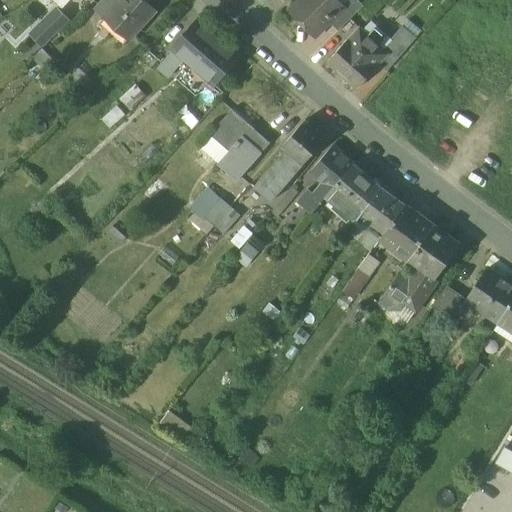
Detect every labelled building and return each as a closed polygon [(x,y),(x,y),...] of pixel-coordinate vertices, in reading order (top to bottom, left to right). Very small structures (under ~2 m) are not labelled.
[(114,0),(104,0),(95,11),(104,18),(118,3),(114,0)] [(157,10),(145,0),(119,0),(118,3),(104,18),(117,30),(120,26),(131,36),(123,46),(125,48),(157,10)] [(302,0),(291,12),(314,36),(329,22),(344,7),(343,6),(339,2),(339,0),(302,0)] [(357,0),(348,0),(343,6),(344,7),(329,22),(339,31),(364,6),(357,0)] [(57,9),(31,34),(43,46),(69,21),(57,9)] [(239,56),(199,20),(173,49),(182,57),(176,64),(187,74),(193,67),(214,85),(239,56)] [(404,26),(383,49),(396,61),(417,38),(404,26)] [(383,49),(360,28),(349,40),(378,67),(380,65),(387,71),(396,61),(383,49)] [(160,33),(145,48),(156,60),(171,44),(160,33)] [(349,40),(348,40),(327,63),(357,90),(378,67),(349,40)] [(39,43),(30,49),(42,65),(50,59),(39,43)] [(24,64),(10,48),(1,56),(15,72),(24,64)] [(270,143),(233,111),(214,133),(232,148),(228,152),(229,153),(222,161),(241,177),(270,143)] [(286,151),(303,166),(327,139),(306,121),(305,121),(282,147),(282,148),(286,151)] [(334,148),(311,174),(325,185),(325,186),(319,189),(313,196),(308,192),(298,204),(312,216),(326,198),(355,166),(334,148)] [(303,166),(286,151),(254,187),(271,202),(303,166)] [(382,187),(355,166),(326,198),(355,223),(361,216),(382,187)] [(208,187),(190,208),(212,228),(231,208),(208,187)] [(292,187),(281,200),(287,205),(298,192),(292,187)] [(406,205),(382,187),(361,216),(384,233),(406,205)] [(384,233),(380,239),(409,261),(434,226),(406,205),(384,233)] [(231,208),(212,228),(221,236),(240,216),(231,208)] [(376,244),(383,233),(367,222),(360,233),(376,244)] [(418,266),(410,276),(402,270),(380,302),(390,310),(400,309),(406,297),(420,307),(439,281),(437,280),(460,245),(434,226),(409,261),(418,266)] [(511,303),(511,284),(488,269),(467,301),(499,322),(511,303)] [(354,275),(337,300),(350,309),(356,301),(356,300),(367,284),(354,275)] [(451,311),(461,290),(446,283),(436,305),(451,311)] [(467,303),(452,323),(439,313),(428,327),(456,348),(481,314),(467,303)] [(511,303),(499,322),(511,330),(511,303)] [(200,434),(168,410),(158,424),(190,448),(200,434)] [(511,448),(505,446),(497,463),(511,469),(511,448)]
